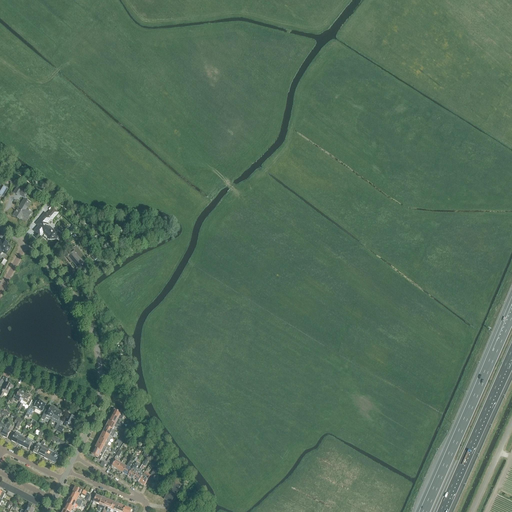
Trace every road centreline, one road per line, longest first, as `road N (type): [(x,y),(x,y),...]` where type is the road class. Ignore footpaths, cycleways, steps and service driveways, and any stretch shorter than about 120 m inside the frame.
road 1 (motorway): [(511,313),(424,511)]
road 2 (residential): [(96,408),(93,331),(70,292),(24,244)]
road 3 (motorway): [(442,511),(511,355)]
